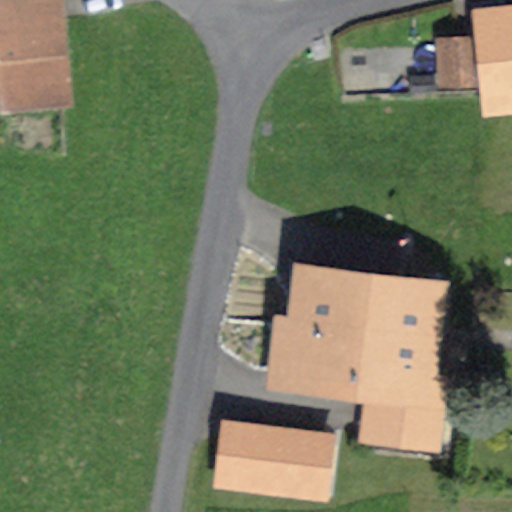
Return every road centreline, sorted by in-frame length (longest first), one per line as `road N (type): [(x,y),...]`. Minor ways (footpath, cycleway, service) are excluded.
road 1 (unclassified): [(167,511),(247,37)]
road 2 (unclassified): [(247,37),(378,0)]
